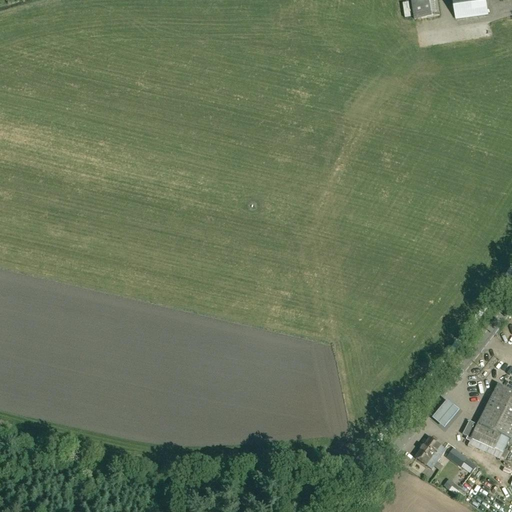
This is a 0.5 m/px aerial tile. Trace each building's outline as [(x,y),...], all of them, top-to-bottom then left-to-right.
[(440,16),(437,0),(412,0),(415,20),(440,16)] [(453,0),(456,20),(488,15),(486,0),(453,0)] [(511,438),(511,391),(499,385),(479,427),(471,423),(465,435),(505,454),(511,438)] [(447,430),(463,412),(451,402),(436,419),(447,430)] [(443,466),(438,462),(446,451),(430,438),(415,458),(431,470),(434,467),(439,472),(443,466)] [(447,458),(461,469),(468,459),(454,449),(447,458)] [(461,468),(471,476),(478,467),(468,459),(461,468)] [(423,466),(417,474),(427,481),(433,473),(423,466)] [(444,487),(462,500),(465,496),(459,492),(461,489),(449,480),(444,487)] [(478,493),(493,501),(496,495),(482,486),(478,493)] [(497,497),(508,505),(511,500),(500,492),(497,497)]
